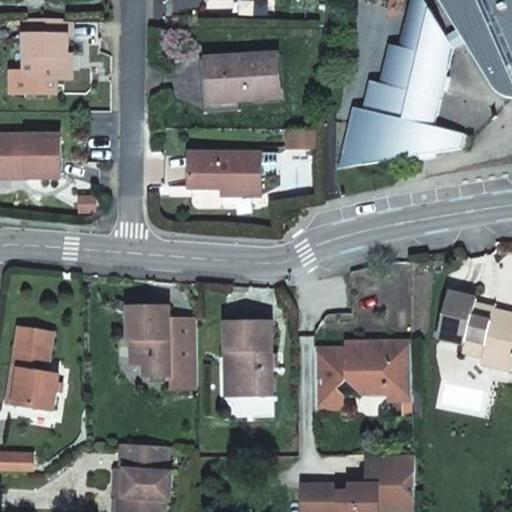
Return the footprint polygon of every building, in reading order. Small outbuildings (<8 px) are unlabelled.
[(425,0),(413,0),(407,27),(432,12),(425,0)] [(447,4),(463,31),(470,42),(492,79),(489,81),(494,90),(497,93),(500,95),(507,99),(511,100),(511,99),(511,0),(440,0),(444,5),(447,4)] [(432,12),(407,27),(402,49),(391,47),(383,85),(373,83),(366,112),(357,110),(346,157),(366,168),(418,159),(421,145),(431,147),(428,157),(463,151),(467,135),(437,129),(456,50),(449,39),(432,12)] [(72,39),(72,22),(26,22),(25,76),(11,76),(11,95),(55,96),(55,81),(67,82),(68,39),(72,39)] [(463,31),(449,39),(456,50),(470,42),(463,31)] [(210,105),(240,103),(282,100),(278,55),(207,61),(210,105)] [(241,108),(240,103),(210,105),(207,61),(201,61),(204,111),(241,108)] [(317,133),(289,133),(289,151),(317,151),(317,133)] [(0,174),(27,175),(27,180),(60,180),(61,139),(0,138),(0,174)] [(418,159),(428,157),(431,147),(421,145),(418,159)] [(261,157),(190,155),(189,190),(223,190),(223,198),(261,198),(261,157)] [(366,168),(346,157),(342,172),(366,168)] [(483,360),(482,365),(511,372),(511,317),(495,313),(492,324),(485,322),(485,318),(485,316),(484,312),(481,309),(477,307),(478,302),(449,295),(439,340),(441,340),(467,347),(469,342),(486,347),(483,360)] [(171,322),(171,309),(132,309),(132,342),(135,342),(135,367),(145,367),(145,379),(171,379),(185,391),(200,391),(199,321),(171,322)] [(228,323),(228,373),(236,373),(236,399),(274,399),(273,323),(228,323)] [(22,331),(16,372),(23,372),(18,406),(56,412),(61,377),(49,375),(55,336),(22,331)] [(439,349),(483,360),(486,347),(469,342),(467,347),(441,340),(439,349)] [(415,403),(415,349),(415,344),(349,345),(349,352),(316,351),(317,411),(345,412),(344,398),(338,391),(348,380),(365,396),(376,385),(390,385),(390,403),(415,403)] [(23,372),(16,372),(11,405),(18,406),(23,372)] [(170,475),(171,449),(124,445),(123,474),(128,474),(126,500),(122,499),(121,511),(167,511),(168,501),(172,501),(173,475),(170,475)] [(0,456),(0,472),(33,475),(34,459),(0,456)] [(416,511),(416,458),(389,458),(389,486),(369,486),(351,486),(346,493),(337,493),(337,486),(301,486),(301,511),(374,511),(375,511),(416,511)] [(389,486),(389,458),(369,458),(369,486),(389,486)] [(116,499),(122,499),(126,500),(128,474),(123,474),(118,473),(116,499)]
